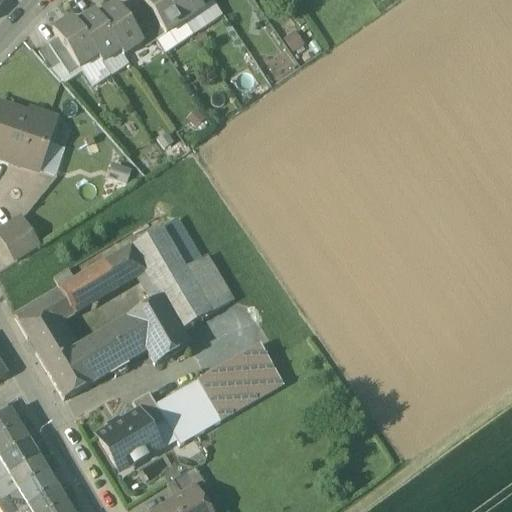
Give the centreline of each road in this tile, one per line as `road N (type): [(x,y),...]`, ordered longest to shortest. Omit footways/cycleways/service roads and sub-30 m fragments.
road 1 (track): [(350,511),(511,394)]
road 2 (tertiary): [(27,378),(107,511)]
